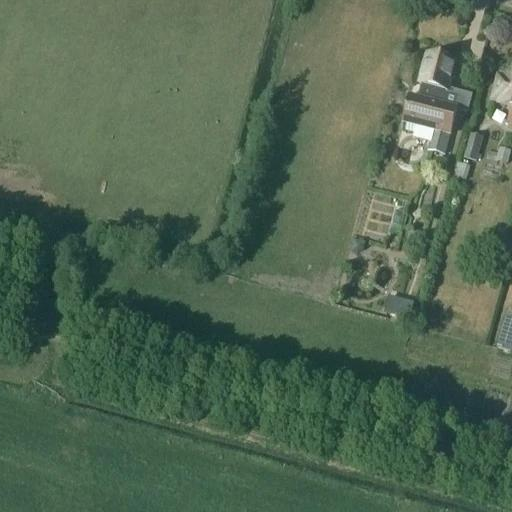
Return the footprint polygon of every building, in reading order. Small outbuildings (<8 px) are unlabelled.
[(454,63),(429,56),(421,85),(422,86),(418,101),(410,99),(401,130),(414,133),(416,127),(434,132),(429,151),(444,155),(449,136),(450,136),(457,111),(441,107),(445,92),(447,92),(454,63)] [(504,128),(511,129),(511,77),(509,76),(508,79),(506,78),(505,81),(497,78),(490,102),(498,105),(497,107),(509,110),(504,128)] [(469,137),(462,160),(474,164),(481,140),(469,137)] [(510,152),(499,149),(496,163),(507,166),(510,152)] [(353,241),(349,254),(357,256),(363,252),(365,244),(353,241)] [(413,305),(393,301),(388,320),(408,325),(413,305)] [(511,348),(511,318),(506,316),(496,350),(510,354),(511,348)]
